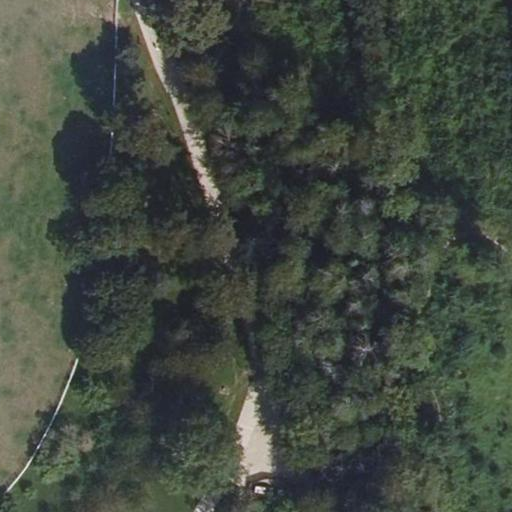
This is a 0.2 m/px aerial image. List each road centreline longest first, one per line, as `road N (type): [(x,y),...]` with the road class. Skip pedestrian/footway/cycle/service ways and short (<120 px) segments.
road 1 (track): [(276,388),(152,0)]
road 2 (track): [(201,511),(243,461),(276,388)]
